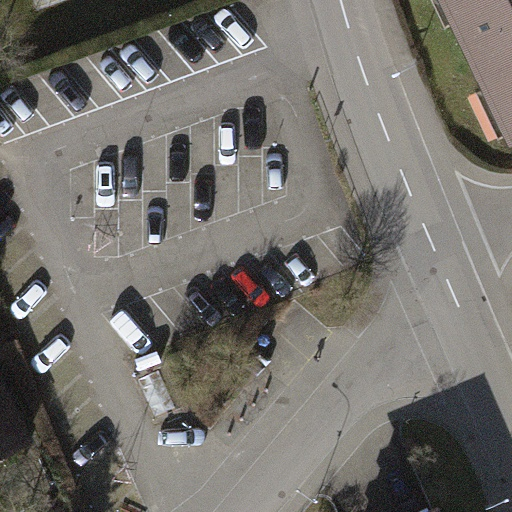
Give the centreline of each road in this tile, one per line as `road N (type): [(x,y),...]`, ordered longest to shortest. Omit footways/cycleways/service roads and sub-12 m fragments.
road 1 (unknown): [(67,284),(10,182),(24,156),(52,137),(219,77),(249,76),(273,90),(307,156),(297,192),(100,272)]
road 2 (residential): [(246,511),(386,339),(437,254)]
road 3 (unknown): [(259,495),(155,414),(101,346),(67,284)]
road 4 (residential): [(437,254),(342,0)]
road 5 (residential): [(511,451),(437,254)]
